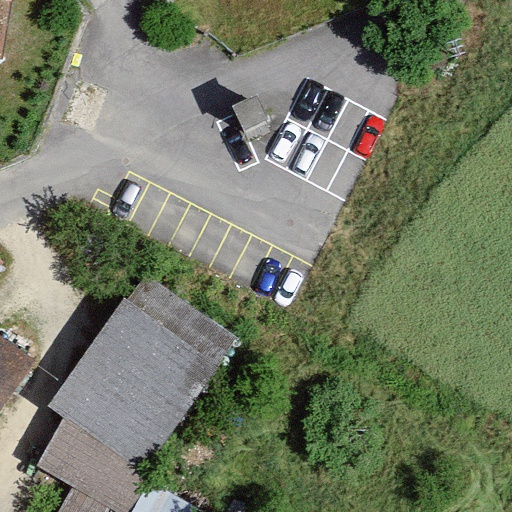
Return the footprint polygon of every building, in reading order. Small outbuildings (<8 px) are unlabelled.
[(0,0),(0,67),(11,0),(0,0)] [(258,110),(239,120),(249,140),(268,131),(258,110)] [(124,511),(228,341),(134,285),(117,310),(108,304),(30,410),(49,426),(26,472),(59,499),(54,511),(124,511)] [(0,383),(13,364),(0,355),(0,383)] [(205,511),(206,511),(153,481),(135,511),(205,511)]
